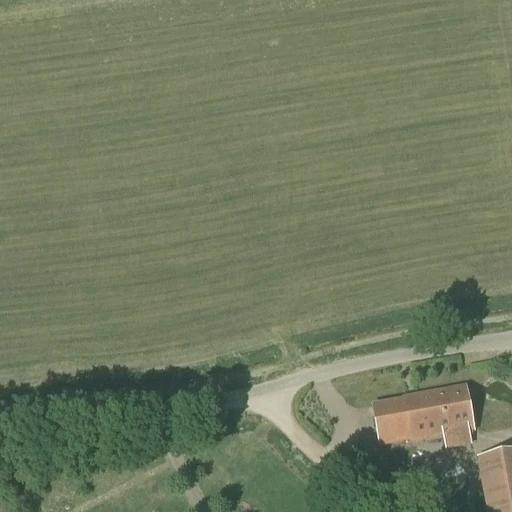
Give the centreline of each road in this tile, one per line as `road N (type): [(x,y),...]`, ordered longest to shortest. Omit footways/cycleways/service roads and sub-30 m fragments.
road 1 (unclassified): [(0,432),(163,414),(511,339)]
road 2 (track): [(256,397),(377,511)]
